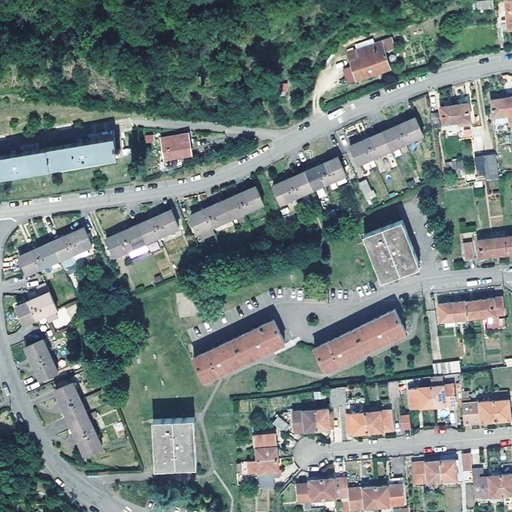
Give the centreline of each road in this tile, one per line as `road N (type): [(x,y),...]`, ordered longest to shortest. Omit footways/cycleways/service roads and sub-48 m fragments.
road 1 (residential): [(0,212),(213,173),(438,75),(511,60)]
road 2 (residential): [(194,342),(281,303),(345,305),(424,282),(511,271)]
road 3 (unknown): [(408,288),(334,279),(272,244),(183,220)]
road 4 (residential): [(312,458),(511,436)]
road 5 (residential): [(0,353),(50,459),(107,511)]
